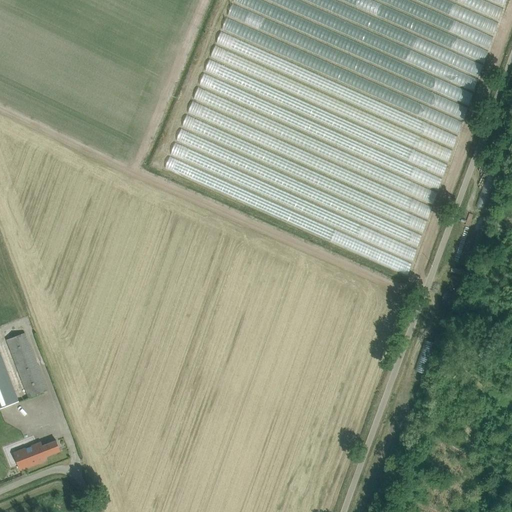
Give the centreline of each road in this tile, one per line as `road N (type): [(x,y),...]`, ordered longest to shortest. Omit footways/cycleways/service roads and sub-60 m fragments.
road 1 (unclassified): [(343,511),(511,51)]
road 2 (unclassified): [(93,511),(80,479),(65,470),(0,491)]
